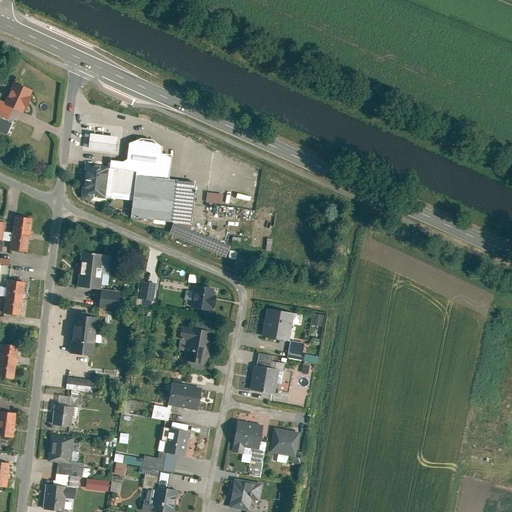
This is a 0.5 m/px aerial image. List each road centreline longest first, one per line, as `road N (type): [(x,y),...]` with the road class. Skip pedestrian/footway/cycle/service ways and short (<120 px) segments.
road 1 (primary): [(78,57),(511,254)]
road 2 (residential): [(196,511),(234,304),(231,282),(57,200)]
road 3 (residential): [(147,0),(511,166)]
road 4 (residential): [(57,200),(21,511)]
road 5 (residential): [(78,57),(57,200)]
